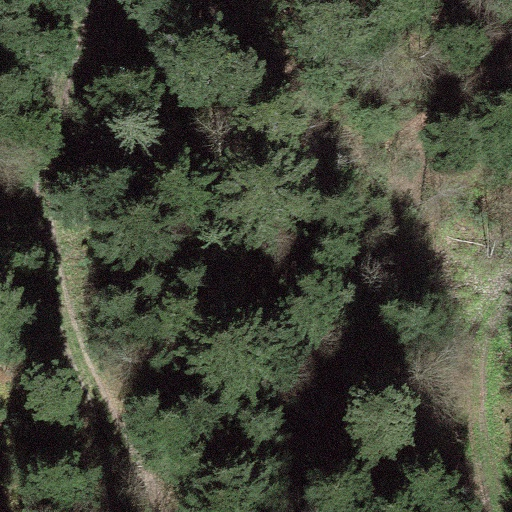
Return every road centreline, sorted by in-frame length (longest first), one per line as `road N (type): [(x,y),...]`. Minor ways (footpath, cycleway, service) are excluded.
road 1 (track): [(86,0),(57,114),(49,215),(81,362),(152,511)]
road 2 (track): [(482,511),(473,394),(487,327),(511,282)]
